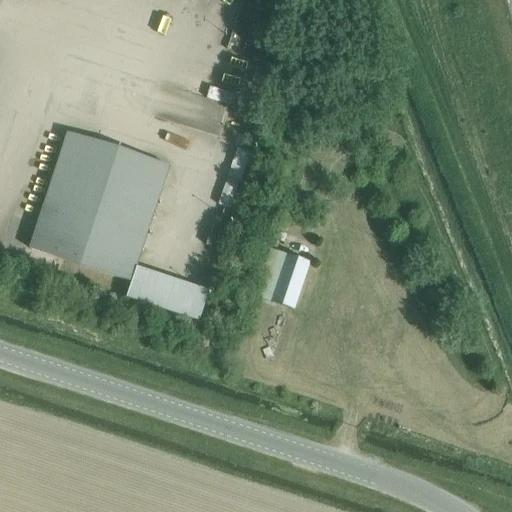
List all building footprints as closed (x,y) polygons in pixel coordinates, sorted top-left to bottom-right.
[(229,45),(262,57),(278,14),(245,1),(229,45)] [(234,92),(211,86),(209,95),(160,82),(151,115),(223,134),(234,92)] [(39,223),(30,250),(63,261),(132,283),(137,269),(170,168),(68,135),(39,223)] [(221,203),(233,206),(240,181),(228,178),(221,203)] [(224,227),(212,223),(205,245),(217,249),(224,227)] [(294,310),(311,263),(288,255),(271,302),(294,310)]
